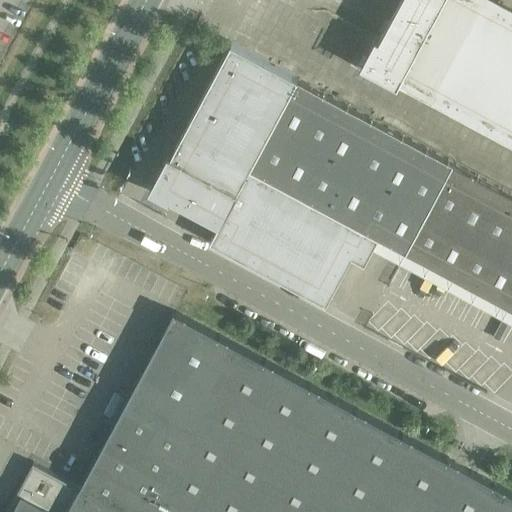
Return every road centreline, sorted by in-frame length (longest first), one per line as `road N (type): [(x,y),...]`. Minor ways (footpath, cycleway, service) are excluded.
road 1 (unclassified): [(511,429),(48,181)]
road 2 (tertiary): [(48,181),(147,0)]
